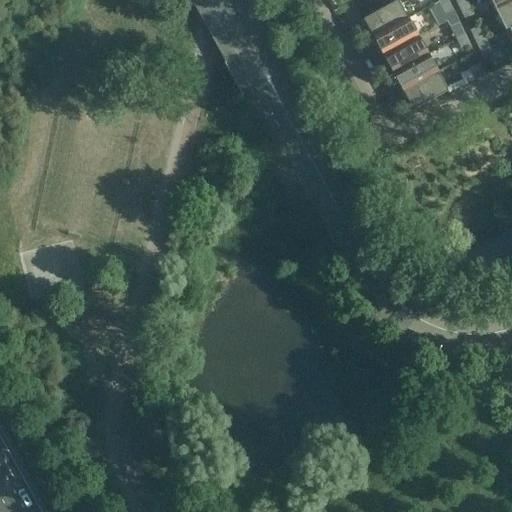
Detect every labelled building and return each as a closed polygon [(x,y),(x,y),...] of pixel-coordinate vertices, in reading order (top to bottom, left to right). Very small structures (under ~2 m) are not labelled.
[(446,15),(449,21),(456,17),(453,12),(447,0),(444,0),(437,4),(443,17),(446,15)] [(511,0),(489,0),(495,12),(511,4),(511,0)] [(362,21),(373,40),(407,20),(397,2),(363,20),(362,21)] [(457,8),(463,21),(473,16),(467,3),(457,8)] [(511,4),(495,12),(504,31),(511,26),(511,4)] [(449,28),(455,41),(465,36),(459,23),(458,23),(456,17),(449,21),(451,26),(449,28)] [(373,40),(382,57),(417,38),(407,20),(373,40)] [(468,32),(475,45),(485,40),(479,27),(468,32)] [(455,41),(459,51),(461,53),(471,48),(465,36),(455,41)] [(382,57),(392,75),(427,56),(417,38),(382,57)] [(481,57),(491,53),(485,40),(475,45),(481,57)] [(392,75),(402,93),(437,74),(427,56),(392,75)] [(468,69),(469,70),(475,82),(485,77),(479,64),(468,69)] [(469,70),(459,75),(462,80),(445,89),(447,93),(449,95),(468,85),(475,82),(469,70)] [(402,93),(412,111),(413,112),(447,93),(445,89),(437,74),(402,93)]
